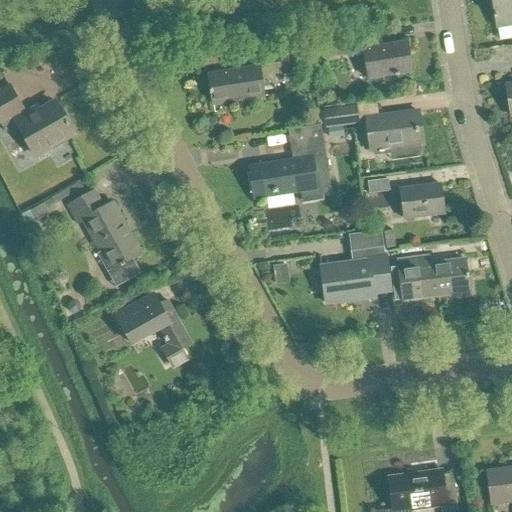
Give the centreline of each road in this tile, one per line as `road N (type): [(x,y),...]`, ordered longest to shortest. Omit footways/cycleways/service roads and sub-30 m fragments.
road 1 (residential): [(320,391),(284,361),(117,52),(108,0)]
road 2 (residential): [(511,268),(462,102),(449,0)]
road 3 (residential): [(320,391),(511,365)]
